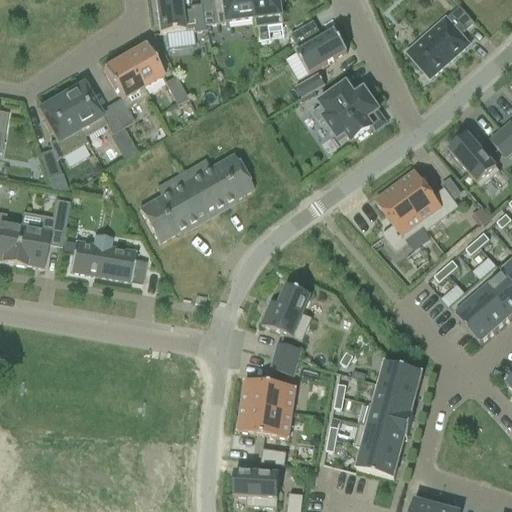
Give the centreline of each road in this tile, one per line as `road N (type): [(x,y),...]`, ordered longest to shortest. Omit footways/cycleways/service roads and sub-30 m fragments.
road 1 (residential): [(219,349),(241,278),(258,253),(415,133)]
road 2 (residential): [(219,349),(0,313)]
road 3 (residential): [(465,376),(441,396),(416,479),(511,511)]
road 4 (residential): [(135,0),(133,27),(19,92),(0,90)]
road 5 (residential): [(204,511),(219,349)]
road 6 (residential): [(415,133),(347,0)]
road 7 (residential): [(415,133),(511,52)]
